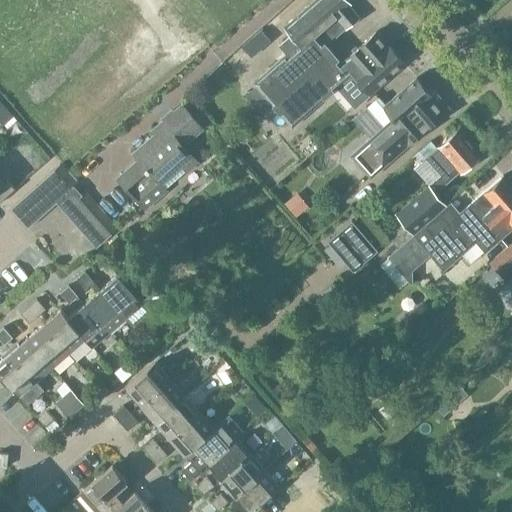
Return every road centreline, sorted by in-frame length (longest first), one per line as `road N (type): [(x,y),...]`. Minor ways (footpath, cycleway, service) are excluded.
road 1 (residential): [(174,511),(99,427),(49,472),(6,424)]
road 2 (residential): [(511,100),(422,0)]
